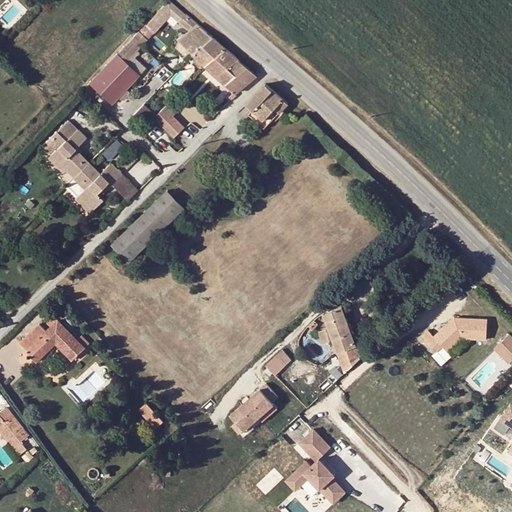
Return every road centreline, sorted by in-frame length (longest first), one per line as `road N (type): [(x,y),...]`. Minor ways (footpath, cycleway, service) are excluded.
road 1 (residential): [(0,322),(273,61)]
road 2 (tertiary): [(273,61),(511,282)]
road 3 (unknown): [(419,511),(336,403),(442,309)]
